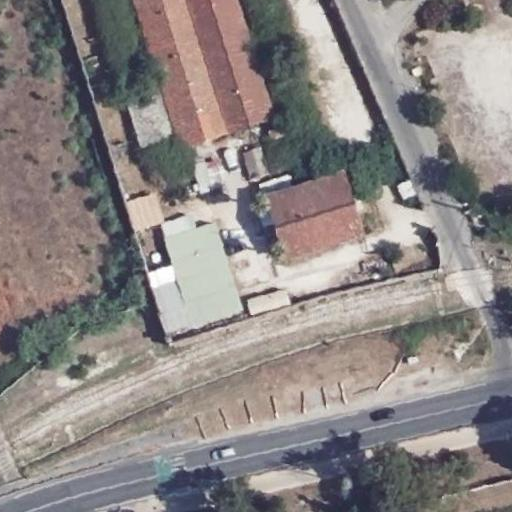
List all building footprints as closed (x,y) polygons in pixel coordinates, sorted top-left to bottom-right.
[(239,0),(133,0),(174,148),(272,121),(239,0)] [(189,145),(193,189),(226,186),(224,160),(203,162),(202,143),(189,145)] [(268,188),(285,256),(367,235),(349,167),(268,188)] [(127,199),(135,228),(164,221),(156,191),(127,199)] [(243,312),(219,219),(195,225),(192,212),(161,220),(172,263),(152,268),(168,331),(243,312)] [(287,287),(247,297),(251,311),(291,301),(287,287)]
